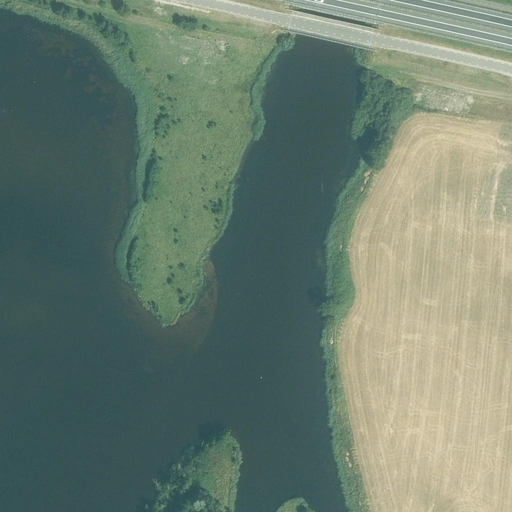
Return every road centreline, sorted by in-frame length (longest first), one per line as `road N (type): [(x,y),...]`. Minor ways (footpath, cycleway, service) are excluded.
road 1 (unclassified): [(195,0),(511,70)]
road 2 (trunk): [(318,0),(511,43)]
